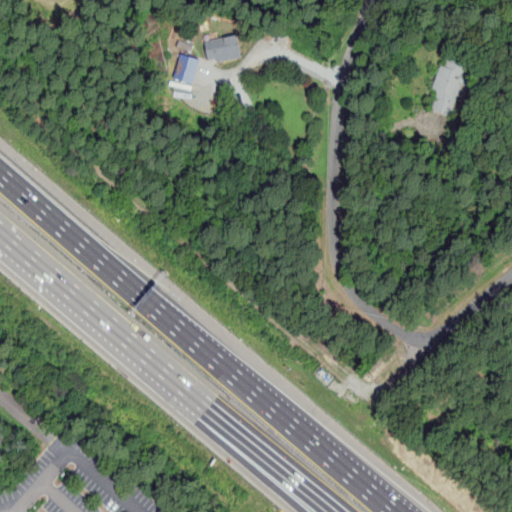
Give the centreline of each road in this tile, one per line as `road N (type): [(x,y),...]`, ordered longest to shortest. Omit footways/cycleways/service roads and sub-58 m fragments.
road 1 (residential): [(370,0),(344,78),(330,163),(334,266),(364,309),(417,343),(511,275)]
road 2 (motorway): [(0,223),(330,511)]
road 3 (motorway): [(325,449),(0,156)]
